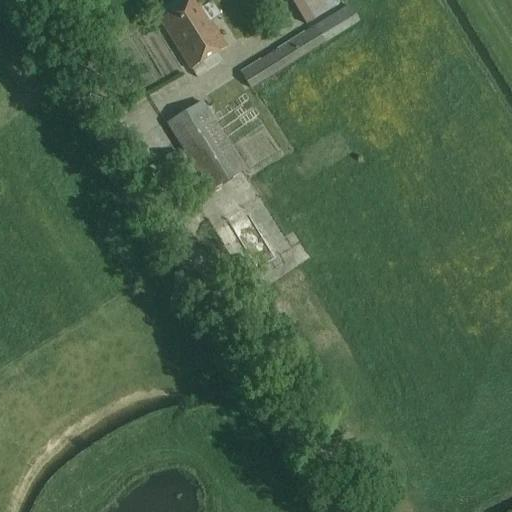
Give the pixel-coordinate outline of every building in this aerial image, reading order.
[(212,2),(202,8),(196,0),(194,0),(161,21),(190,70),(226,48),(210,22),(220,16),(212,2)] [(336,0),(291,0),(306,26),(340,6),(336,0)] [(349,6),(314,26),(240,73),(251,90),(325,43),(360,22),(349,6)] [(203,102),(166,124),(209,194),(245,171),(203,102)] [(157,107),(132,119),(148,152),(173,141),(157,107)] [(275,148),(243,167),(271,214),(303,195),(275,148)] [(346,359),(333,369),(339,378),(352,368),(346,359)]
